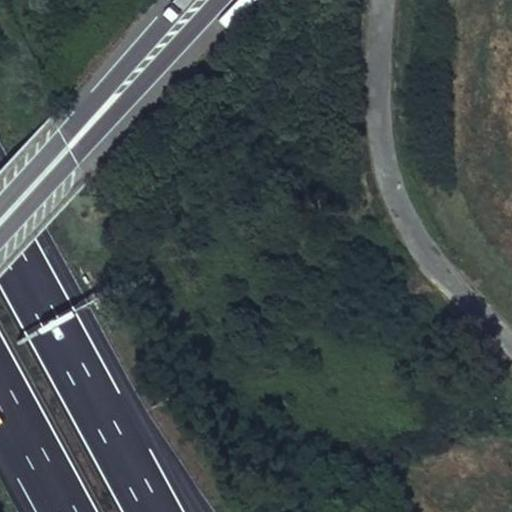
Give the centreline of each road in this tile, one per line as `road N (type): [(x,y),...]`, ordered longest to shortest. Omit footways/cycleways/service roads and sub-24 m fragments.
road 1 (residential): [(511,344),(443,276),(395,201),(378,130),(381,0)]
road 2 (motorway): [(151,511),(0,230)]
road 3 (tertiary): [(0,219),(207,0)]
road 4 (motorway): [(0,389),(67,511)]
